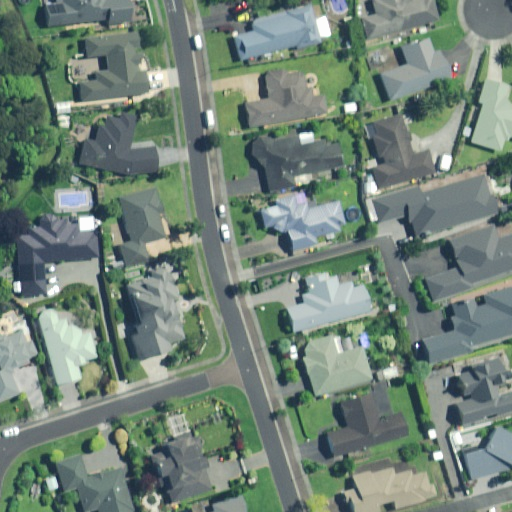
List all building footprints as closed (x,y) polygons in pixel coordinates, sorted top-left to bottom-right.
[(104,22),(104,27),(126,24),(123,0),(59,0),(60,3),(42,5),(45,29),(104,22)] [(369,0),(368,0),(372,16),(359,19),(364,39),(434,21),(428,0),(412,0),(409,1),(408,0),(369,0)] [(236,61),(294,46),(295,50),(320,43),(319,40),(310,6),(286,12),(287,15),(279,17),(279,14),(251,21),(254,31),(230,37),(236,61)] [(81,37),(83,58),(101,56),(103,70),(91,71),(92,80),(73,82),(75,102),(87,100),(138,95),(141,95),(139,72),(134,72),(133,65),(136,65),(135,54),(133,54),(132,49),(135,49),(133,32),(81,37)] [(430,53),(424,35),(396,45),(403,65),(376,74),(386,101),(448,80),(437,51),(430,53)] [(287,73),(287,68),(259,73),(264,99),(239,103),(244,129),(323,115),(319,95),(309,96),(307,86),(302,87),(299,71),(287,73)] [(499,152),(502,141),(509,138),(511,138),(511,109),(507,109),(503,99),(506,87),(481,80),(475,102),(479,103),(468,143),(499,152)] [(100,127),(88,123),(84,138),(77,164),(129,177),(154,173),(150,147),(128,149),(136,116),(117,111),(115,118),(103,115),(100,127)] [(383,164),(378,166),(369,169),(376,190),(430,173),(423,151),(409,155),(396,115),(372,123),(376,133),(368,135),(375,158),(380,156),(383,164)] [(298,144),(296,135),(271,140),(268,136),(258,135),(250,142),(249,153),(262,167),(268,191),(294,186),(292,175),(340,166),(336,142),(325,144),(324,139),(298,144)] [(485,193),(480,174),(416,193),(415,186),(368,200),(375,225),(402,217),(404,224),(407,223),(412,239),(428,234),(429,237),(440,234),(440,231),(496,214),(490,192),(485,193)] [(128,241),(117,244),(123,267),(148,261),(144,243),(163,238),(156,211),(161,210),(154,185),(116,195),(128,241)] [(316,246),(314,239),(323,236),(324,240),(333,237),(332,234),(337,232),(337,230),(335,226),(341,224),(334,199),(305,208),(302,200),(296,201),(295,195),(294,193),(271,199),(271,202),(254,207),(260,228),(268,226),(269,227),(269,228),(270,229),(271,230),(271,231),(272,232),(273,232),(274,233),(275,233),(276,234),(277,234),(278,234),(279,234),(281,235),(282,235),(287,254),(316,246)] [(78,231),(77,224),(65,224),(64,218),(57,219),(51,213),(44,214),(39,219),(39,227),(28,227),(28,234),(15,235),(19,296),(45,295),(43,262),(98,259),(96,230),(78,231)] [(468,285),(511,269),(511,232),(494,239),(489,225),(443,241),(453,268),(421,280),(430,303),(469,288),(468,285)] [(164,272),(162,266),(149,270),(151,277),(125,284),(137,321),(131,323),(133,331),(126,333),(135,362),(172,351),(170,342),(184,338),(177,316),(174,318),(168,298),(174,296),(167,271),(164,272)] [(337,285),(334,274),(305,282),(308,293),(298,296),(300,304),(281,309),(287,333),(370,311),(363,285),(349,289),(347,283),(337,285)] [(511,285),(457,302),(461,314),(445,318),(449,332),(417,341),(424,365),(469,352),(468,347),(511,334),(511,285)] [(95,356),(88,331),(80,333),(79,329),(70,324),(66,325),(64,317),(56,319),(54,312),(48,308),(40,310),(37,317),(56,383),(77,377),(74,366),(84,364),(83,360),(95,356)] [(23,343),(17,330),(0,337),(0,401),(16,394),(4,369),(37,354),(30,340),(23,343)] [(338,337),(328,340),(326,334),(304,341),(299,349),(303,357),(296,357),(296,368),(300,369),(309,398),(343,387),(372,378),(362,347),(342,353),(338,337)] [(456,373),(448,375),(457,403),(450,405),(456,426),(493,415),(494,417),(511,411),(511,389),(501,392),(491,359),(455,370),(456,373)] [(375,422),(367,394),(335,403),(342,429),(321,435),(328,458),(402,437),(396,416),(375,422)] [(457,455),(466,482),(509,468),(511,469),(511,436),(491,425),(478,448),(457,455)] [(152,477),(158,476),(167,504),(212,490),(194,430),(153,443),(156,451),(145,454),(152,477)] [(127,511),(129,511),(116,467),(82,477),(76,457),(51,465),(60,497),(74,493),(79,511),(84,511),(92,510),(92,511),(127,511)] [(344,511),(376,511),(374,505),(389,501),(391,510),(422,501),(421,498),(431,495),(428,485),(425,487),(420,472),(407,476),(405,470),(394,473),(392,468),(368,475),(366,470),(347,475),(351,489),(339,493),(344,511)] [(211,511),(238,511),(234,497),(209,504),(211,511)]
